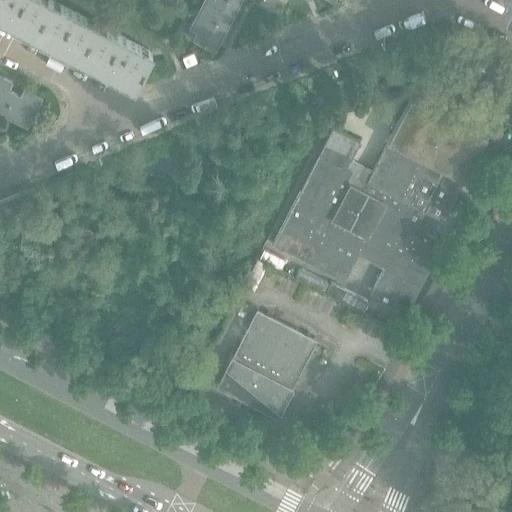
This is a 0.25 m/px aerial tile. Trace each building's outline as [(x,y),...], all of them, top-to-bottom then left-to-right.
[(48,0),(0,0),(0,15),(1,16),(0,17),(9,22),(10,21),(32,33),(48,0)] [(100,25),(73,11),(52,0),(48,0),(32,33),(55,45),(54,46),(64,51),(64,49),(83,59),(100,25)] [(226,26),(236,6),(238,4),(231,0),(204,0),(198,12),(226,26)] [(214,49),(226,26),(198,12),(190,27),(197,31),(194,39),(214,49)] [(152,51),(120,35),(100,25),(83,59),(101,68),(100,70),(109,75),(110,73),(134,85),(152,51)] [(14,93),(7,89),(11,82),(0,76),(0,111),(3,113),(14,93)] [(26,125),(41,97),(24,89),(20,96),(14,93),(3,113),(26,125)] [(370,294),(406,313),(443,241),(403,220),(412,203),(443,219),(486,136),(410,97),(372,170),(349,158),(358,141),(332,128),(272,244),(343,281),(357,254),(384,267),(370,294)] [(27,204),(36,200),(31,189),(23,192),(0,200),(5,213),(27,204)] [(367,301),(331,282),(326,292),(362,310),(367,301)] [(219,385),(272,412),(275,413),(277,410),(280,412),(293,387),(290,385),(313,340),(257,311),(234,356),(231,355),(224,367),(227,369),(219,385)]
